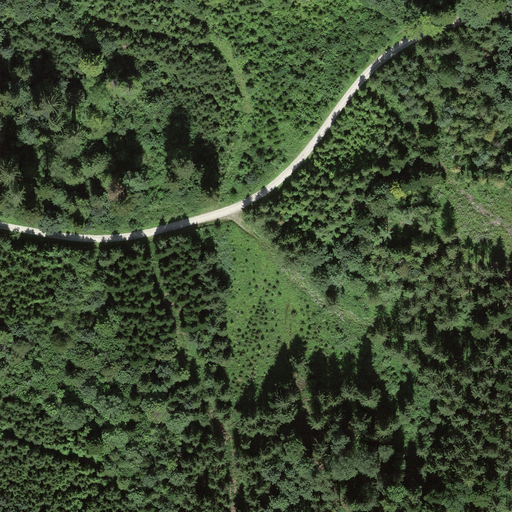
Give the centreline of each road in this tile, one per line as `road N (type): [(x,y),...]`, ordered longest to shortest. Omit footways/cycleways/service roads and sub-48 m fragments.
road 1 (track): [(0,225),(81,238),(187,229),(266,189),(304,155),(373,63),(403,41),(511,8)]
road 2 (track): [(177,0),(233,67),(245,110),(220,214),(328,303)]
road 3 (track): [(222,50),(118,29),(49,1)]
road 4 (track): [(123,474),(0,434)]
